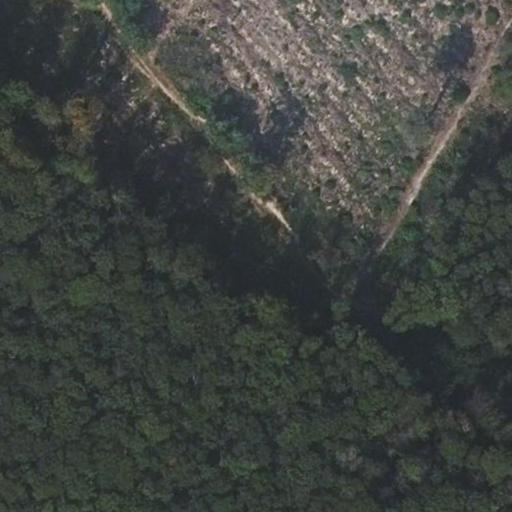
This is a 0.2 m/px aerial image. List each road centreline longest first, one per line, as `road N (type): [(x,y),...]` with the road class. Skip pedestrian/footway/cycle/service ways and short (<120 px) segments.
road 1 (track): [(107,0),(347,297)]
road 2 (track): [(511,406),(421,368),(347,297)]
